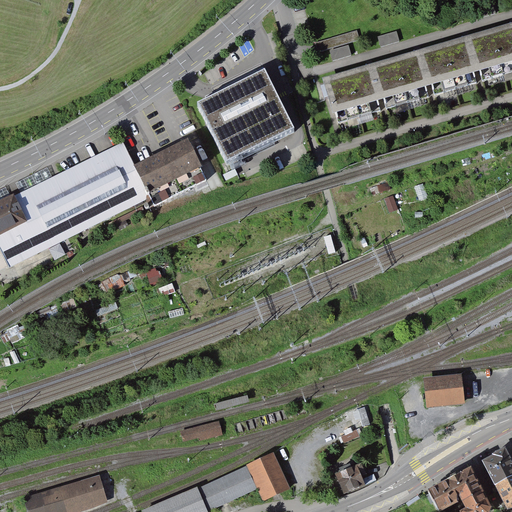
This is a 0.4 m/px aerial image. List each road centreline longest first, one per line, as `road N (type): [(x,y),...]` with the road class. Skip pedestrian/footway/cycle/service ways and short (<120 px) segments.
road 1 (secondary): [(0,170),(137,94),(259,0)]
road 2 (tertiary): [(511,418),(336,511)]
